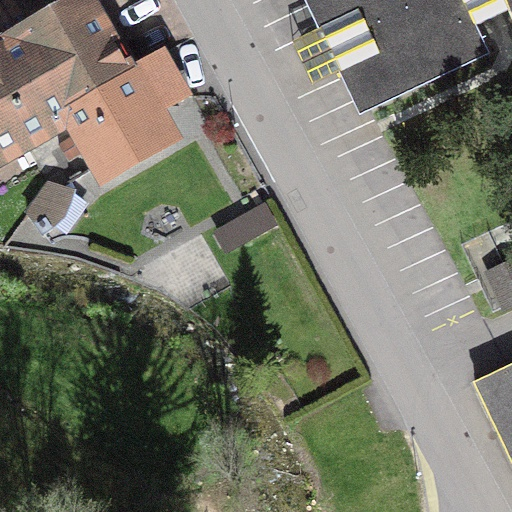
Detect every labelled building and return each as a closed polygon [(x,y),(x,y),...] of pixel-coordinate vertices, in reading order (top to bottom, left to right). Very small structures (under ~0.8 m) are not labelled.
[(72,0),(51,0),(17,18),(71,123),(49,134),(81,197),(166,153),(146,113),(173,99),(149,53),(110,73),(72,0)] [(451,0),(293,0),(352,125),(482,64),(468,35),(451,0)] [(488,0),(451,0),(468,35),(498,20),(488,0)] [(511,0),(488,0),(498,20),(511,49),(511,0)] [(0,159),(49,134),(71,123),(17,18),(0,26),(0,159)]
